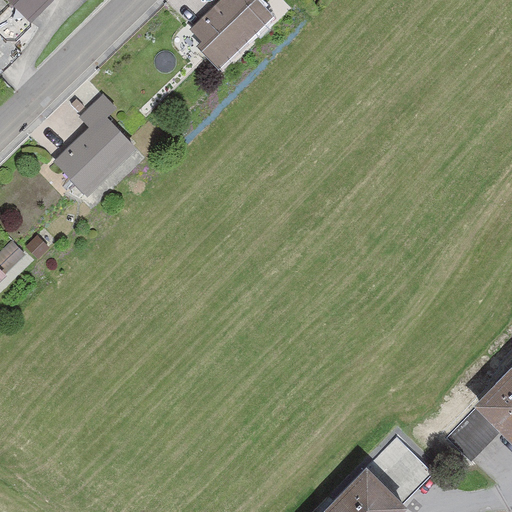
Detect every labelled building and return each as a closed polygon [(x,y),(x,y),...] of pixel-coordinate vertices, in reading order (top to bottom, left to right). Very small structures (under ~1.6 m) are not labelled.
[(68,0),(25,0),(49,22),(68,0)] [(295,14),(279,0),(238,0),(209,31),(224,43),(218,53),(238,73),(295,14)] [(133,112),(113,94),(91,117),(103,129),(69,165),(109,203),(159,150),(126,119),(133,112)] [(0,240),(2,239),(0,237),(0,303),(25,277),(0,253),(0,240)] [(511,384),(490,407),(511,427),(511,384)] [(453,431),(479,455),(508,424),(482,400),(453,431)] [(407,511),(411,508),(372,468),(327,511),(407,511)]
